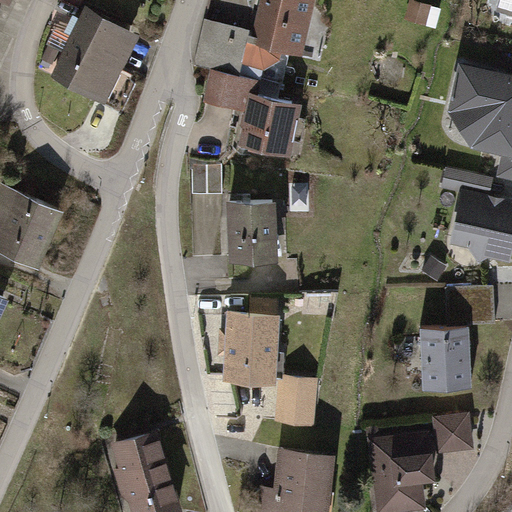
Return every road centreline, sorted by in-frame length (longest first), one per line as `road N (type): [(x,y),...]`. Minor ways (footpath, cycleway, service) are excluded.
road 1 (residential): [(167,86),(176,119),(171,244),(180,312),(228,511)]
road 2 (residential): [(119,181),(0,470)]
road 3 (residential): [(119,181),(52,150),(35,128),(19,57),(40,0)]
